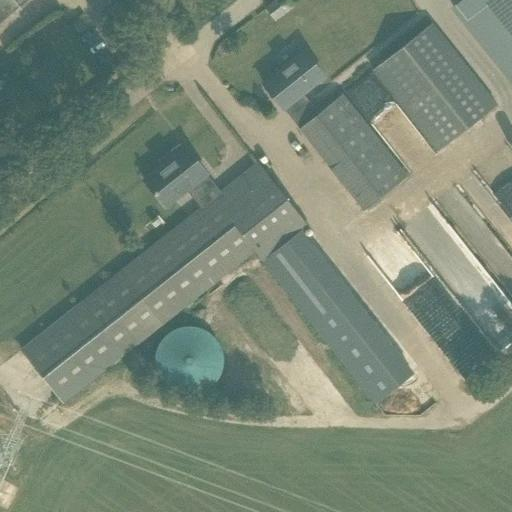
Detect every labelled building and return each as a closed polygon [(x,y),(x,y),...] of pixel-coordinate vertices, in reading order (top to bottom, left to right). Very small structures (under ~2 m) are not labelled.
[(0,0),(0,23),(29,0),(0,0)] [(285,0),(278,0),(266,9),(275,20),(291,8),(285,0)] [(511,0),(461,0),(451,8),(511,85),(511,0)] [(496,103),(432,23),(373,70),(437,151),(496,103)] [(324,76),(305,52),(264,84),(283,109),(324,76)] [(403,174),(356,113),(343,96),(300,129),(360,207),(403,174)] [(162,166),(145,180),(165,206),(187,189),(201,208),(215,196),(201,178),(206,174),(207,174),(186,148),(183,150),(179,145),(166,155),(170,160),(162,166)] [(511,161),(483,182),(511,222),(511,161)] [(201,208),(80,305),(22,351),(61,399),(119,354),(251,248),(310,322),(348,292),(298,229),(306,223),(297,212),(287,199),(258,162),(221,192),(215,196),(201,208)] [(439,219),(415,245),(399,231),(396,235),(430,266),(452,241),(458,246),(463,241),(439,219)] [(215,372),(215,371),(215,366),(213,358),(209,352),(206,348),(202,344),(197,341),(190,338),(184,338),(177,338),(170,340),(163,343),(159,347),(155,351),(151,358),(149,365),(149,369),(149,376),(151,382),(153,387),(157,393),(162,398),(167,401),(175,403),(180,404),(188,404),(194,402),(199,400),(205,395),(209,390),(212,385),(214,380),(215,372)]
